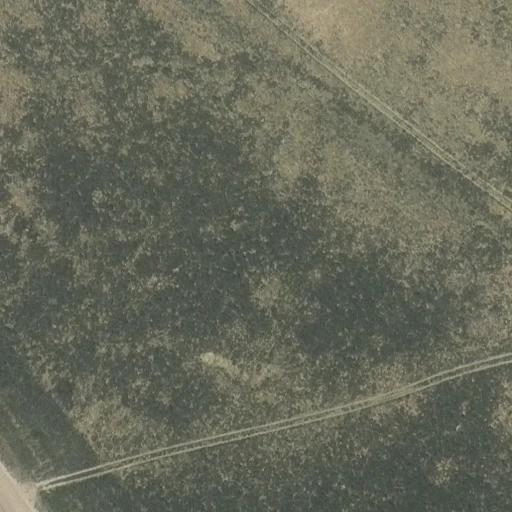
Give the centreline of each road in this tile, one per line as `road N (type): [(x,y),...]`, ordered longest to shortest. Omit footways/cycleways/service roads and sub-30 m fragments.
road 1 (track): [(11,504),(118,465),(511,357)]
road 2 (track): [(511,208),(310,55),(218,0)]
